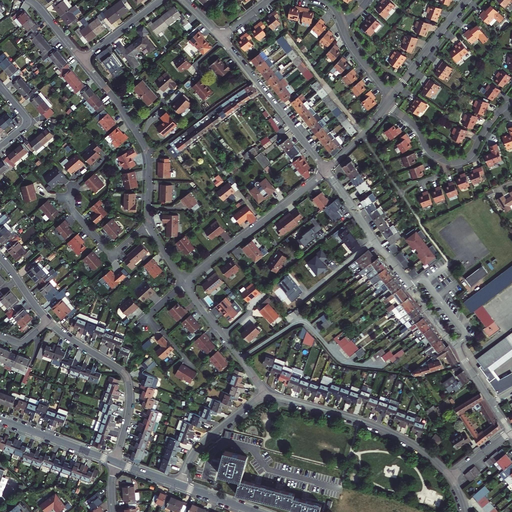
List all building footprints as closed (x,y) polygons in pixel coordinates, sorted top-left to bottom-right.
[(57,12),(60,15),(73,6),(68,0),(56,0),(53,2),(55,5),(54,6),(58,11),(57,12)] [(121,0),(112,7),(120,17),(129,10),(124,4),(127,1),(126,0),(121,0)] [(385,18),(389,13),(388,12),(395,5),(388,0),(382,0),(380,2),(382,3),(376,9),(385,18)] [(132,8),(127,1),(124,4),(129,10),(132,8)] [(73,6),(60,15),(63,19),(63,18),(67,24),(69,23),(71,26),(79,20),(73,12),(79,8),(76,4),(73,6)] [(440,14),(442,9),(431,5),(431,7),(429,6),(426,12),(428,12),(427,17),(436,21),(439,13),(440,14)] [(491,5),(486,11),(484,10),(479,15),(481,17),(488,24),(494,17),(500,22),(504,18),(504,17),(499,13),(491,5)] [(297,9),(290,7),(288,18),(298,20),(299,14),(301,7),(297,6),(297,9)] [(104,13),(103,11),(100,14),(104,19),(107,17),(111,23),(120,17),(112,7),(104,13)] [(162,16),(168,25),(180,16),(184,21),(181,23),(184,26),(189,22),(183,14),(181,15),(174,7),(162,16)] [(301,7),(299,14),(303,15),(302,21),(311,23),(314,12),(307,11),(308,8),(301,7)] [(16,18),(22,25),(30,18),(24,11),(24,12),(22,9),(15,15),(17,17),(16,18)] [(271,16),(266,20),(273,29),(281,23),(277,18),(280,16),(275,10),(269,14),(271,16)] [(89,24),(96,34),(105,27),(101,22),(104,19),(100,14),(96,16),(98,18),(89,24)] [(371,36),(375,31),(374,30),(380,23),(371,15),(366,20),(367,21),(361,27),(371,36)] [(151,20),(148,23),(157,34),(168,25),(162,16),(161,16),(158,18),(158,19),(153,23),(151,20)] [(85,27),(89,24),(83,17),(79,20),(82,24),(83,24),(85,27)] [(36,25),(30,18),(22,25),(28,32),(25,34),(28,37),(31,34),(37,29),(38,28),(35,26),(36,25)] [(319,35),(327,27),(322,23),(324,21),(321,18),(312,29),(319,35)] [(428,29),(430,24),(419,20),(419,21),(417,21),(415,26),(417,27),(415,32),(424,35),(427,28),(428,29)] [(263,29),(266,27),(261,21),(255,25),(257,27),(252,31),(259,40),(267,34),(263,29)] [(96,34),(89,24),(85,27),(80,31),(79,29),(75,32),(80,37),(82,35),(87,41),(96,34)] [(144,33),(144,34),(149,31),(144,24),(139,28),(144,33)] [(477,25),(471,30),(470,29),(464,34),(471,43),(478,37),(483,43),(488,39),(477,25)] [(32,38),(38,45),(45,38),(40,31),(39,32),(37,29),(31,34),(33,37),(32,38)] [(328,47),(335,38),(330,34),(332,32),(329,30),(320,40),(328,47)] [(249,40),(252,37),(247,31),(242,36),(243,38),(238,42),(245,51),(253,45),(249,40)] [(199,32),(189,41),(193,46),(194,45),(199,51),(208,44),(203,38),(204,37),(199,32)] [(153,45),(144,34),(144,33),(133,42),(138,49),(144,44),(148,49),(153,45)] [(415,45),(418,38),(407,34),(407,36),(405,35),(402,42),(404,43),(402,48),(407,50),(406,51),(411,53),(414,45),(415,45)] [(283,35),(277,39),(279,41),(282,46),(288,42),(283,35)] [(44,51),(47,54),(49,53),(53,49),(50,46),(51,45),(45,38),(38,45),(43,52),(44,51)] [(279,41),(277,39),(266,48),(268,50),(279,41)] [(457,62),(462,59),(461,57),(468,51),(460,41),(455,46),(456,47),(449,52),(457,62)] [(133,53),(138,49),(133,42),(125,47),(121,42),(118,44),(134,65),(138,61),(133,53)] [(288,53),(293,49),(288,42),(282,46),(288,53)] [(334,61),(341,53),(336,48),(338,46),(335,44),(326,54),(334,61)] [(50,56),(56,63),(64,56),(58,49),(57,50),(55,47),(53,49),(49,53),(51,55),(50,56)] [(268,50),(266,48),(263,51),(252,59),(257,66),(269,56),(271,54),(268,50)] [(293,59),(298,55),(293,49),(288,53),(293,59)] [(111,51),(102,59),(109,68),(110,67),(113,70),(121,64),(111,51)] [(402,63),(407,57),(397,51),(396,52),(395,51),(390,57),(392,58),(389,62),(397,68),(401,63),(402,63)] [(0,63),(5,69),(13,63),(7,56),(6,56),(4,54),(0,57),(0,61),(0,63)] [(298,66),(303,62),(298,55),(293,59),(298,66)] [(69,63),(64,56),(56,63),(61,69),(62,69),(65,72),(69,69),(71,67),(68,64),(69,63)] [(191,66),(182,56),(173,64),(181,72),(186,67),(187,69),(191,66)] [(274,63),(269,56),(257,66),(262,72),(274,63)] [(341,73),(349,65),(344,61),(345,58),(343,56),(334,67),(341,73)] [(218,58),(209,66),(219,78),(224,73),(225,74),(228,71),(227,70),(229,68),(225,64),(224,65),(223,64),(220,61),(221,61),(218,58)] [(452,71),(450,69),(452,68),(442,61),(438,67),(439,68),(435,73),(443,79),(446,76),(448,77),(452,71)] [(303,62),(298,66),(303,72),(308,68),(303,62)] [(5,69),(13,79),(18,74),(20,73),(17,70),(18,69),(13,63),(5,69)] [(280,69),(274,63),(262,72),(267,79),(280,69)] [(308,68),(303,72),(308,79),(313,74),(308,68)] [(69,69),(65,72),(63,74),(65,76),(64,77),(70,84),(77,77),(72,70),(71,71),(69,69)] [(285,76),(280,69),(267,79),(273,85),(284,76),(285,76)] [(353,69),(342,77),(349,85),(357,78),(353,73),(356,71),(353,69)] [(508,81),(511,77),(502,70),(501,72),(499,71),(496,76),(497,77),(494,81),(503,87),(507,80),(508,81)] [(176,85),(165,73),(157,80),(158,81),(155,84),(162,92),(168,86),(171,90),(176,85)] [(20,90),(27,84),(21,76),(21,77),(18,74),(13,79),(11,80),(20,90)] [(289,83),(284,76),(273,85),(278,92),(289,83)] [(77,77),(70,84),(76,91),(76,90),(79,93),(81,91),(85,88),(82,85),(83,84),(77,77)] [(147,105),(157,96),(142,79),(132,87),(147,105)] [(362,79),(351,88),(357,96),(366,89),(362,84),(364,82),(362,79)] [(439,88),(438,87),(439,86),(430,79),(425,85),(426,86),(422,91),(430,97),(433,93),(435,95),(439,88)] [(202,81),(191,90),(201,102),(203,101),(205,99),(211,94),(205,88),(205,89),(203,87),(203,86),(203,85),(204,84),(202,81)] [(318,81),(313,85),(318,91),(323,87),(318,81)] [(251,99),(259,94),(252,83),(248,86),(249,88),(247,90),(246,88),(244,89),(251,99)] [(289,83),(278,92),(285,101),(290,98),(292,96),(291,93),(295,90),(289,83)] [(498,94),(501,90),(492,83),(491,85),(489,84),(485,89),(487,90),(484,94),(492,100),(497,94),(498,94)] [(29,98),(35,94),(32,91),(33,90),(27,84),(20,90),(25,97),(28,100),(29,98)] [(85,88),(81,91),(84,94),(83,95),(88,101),(96,95),(91,88),(90,89),(88,86),(85,88)] [(328,94),(323,87),(318,91),(323,98),(328,94)] [(251,99),(244,89),(237,94),(244,103),(251,99)] [(362,102),(368,110),(377,103),(373,98),(375,96),(370,90),(364,95),(367,98),(362,102)] [(37,108),(45,101),(40,95),(39,95),(36,92),(35,94),(29,98),(37,108)] [(291,102),(296,108),(308,99),(303,93),(300,95),(297,92),(292,96),(290,98),(292,101),(291,102)] [(244,103),(237,94),(229,100),(237,110),(240,108),(239,107),(243,104),(244,103)] [(333,99),(328,94),(323,98),(327,104),(333,99)] [(96,95),(88,101),(97,111),(99,110),(101,112),(107,108),(104,105),(104,104),(96,95)] [(175,105),(174,105),(171,108),(178,114),(180,114),(185,107),(186,107),(190,103),(181,96),(177,101),(178,102),(175,105)] [(426,106),(425,105),(426,103),(417,97),(412,103),(413,104),(409,109),(418,115),(420,111),(422,112),(426,106)] [(48,99),(45,101),(37,108),(43,115),(44,114),(49,119),(55,114),(51,108),(54,106),(48,99)] [(308,99),(296,108),(301,114),(310,108),(313,105),(308,99)] [(327,104),(332,110),(338,106),(333,99),(327,104)] [(487,108),(489,103),(478,99),(478,101),(476,100),(474,106),(476,106),(474,111),(483,115),(486,107),(487,108)] [(222,105),(229,115),(237,110),(229,100),(222,105)] [(222,105),(215,111),(222,120),(229,115),(222,105)] [(332,110),(337,116),(343,112),(338,106),(332,110)] [(310,108),(301,114),(306,120),(315,114),(310,108)] [(208,116),(214,125),(222,120),(215,111),(208,116)] [(315,114),(306,120),(311,127),(323,118),(318,111),(315,114)] [(176,125),(165,112),(159,118),(163,122),(161,124),(156,128),(163,136),(176,125)] [(337,116),(342,122),(348,118),(343,112),(337,116)] [(0,125),(3,129),(13,121),(7,113),(0,119),(0,125)] [(112,119),(112,118),(108,113),(99,121),(107,130),(117,123),(114,120),(113,120),(112,119)] [(476,122),(478,117),(468,113),(467,114),(465,114),(463,119),(465,120),(463,125),(472,128),(475,121),(476,122)] [(208,116),(201,121),(207,130),(214,125),(208,116)] [(323,118),(311,127),(316,133),(327,124),(323,118)] [(342,122),(347,128),(352,124),(348,118),(342,122)] [(194,126),(201,135),(207,130),(201,121),(194,126)] [(316,133),(320,139),(332,131),(327,124),(316,133)] [(357,130),(352,124),(347,128),(352,135),(357,130)] [(385,132),(391,140),(402,132),(400,129),(397,130),(396,129),(394,125),(385,132)] [(38,137),(44,145),(58,133),(51,126),(38,137)] [(194,126),(187,131),(194,140),(201,135),(194,126)] [(465,135),(467,130),(457,126),(456,128),(454,127),(452,133),(454,134),(452,138),(461,142),(464,135),(465,135)] [(511,126),(509,128),(511,135),(508,136),(508,135),(502,137),(507,149),(511,147),(511,126)] [(118,127),(109,134),(114,140),(113,141),(118,147),(129,137),(125,133),(124,134),(122,132),(123,132),(118,127)] [(280,128),(275,132),(277,135),(278,137),(284,133),(280,128)] [(179,137),(186,146),(194,140),(187,131),(179,137)] [(320,139),(325,145),(336,137),(332,131),(320,139)] [(406,133),(400,138),(402,141),(397,145),(403,153),(412,146),(409,143),(408,141),(410,139),(406,133)] [(114,140),(109,134),(105,138),(110,144),(113,141),(114,140)] [(277,135),(270,141),(272,143),(278,138),(278,137),(277,135)] [(266,136),(260,141),(265,148),(268,146),(272,143),(270,141),(266,136)] [(338,136),(336,137),(325,145),(333,155),(342,147),(340,144),(342,143),(342,141),(338,136)] [(44,145),(38,137),(31,143),(28,139),(25,142),(34,152),(37,150),(38,150),(44,145)] [(173,141),(180,150),(186,146),(179,137),(173,141)] [(98,144),(93,138),(89,141),(92,144),(85,150),(81,153),(91,164),(101,155),(99,152),(102,149),(98,144)] [(279,144),(285,152),(293,146),(287,138),(279,144)] [(180,150),(173,141),(170,144),(171,146),(167,149),(174,158),(178,155),(181,152),(180,150)] [(21,157),(24,161),(34,152),(25,142),(22,144),(15,149),(21,157)] [(484,155),(488,167),(494,165),(493,163),(502,160),(498,151),(499,150),(496,144),(490,146),(492,153),(484,155)] [(47,147),(44,145),(38,150),(37,150),(34,152),(37,156),(47,147)] [(253,147),(258,154),(260,152),(264,149),(262,145),(258,148),(256,145),(253,147)] [(292,157),(294,160),(300,156),(293,146),(285,152),(290,159),(292,157)] [(246,153),(251,160),(254,157),(258,154),(253,147),(246,153)] [(117,157),(119,160),(118,161),(117,163),(119,166),(121,166),(122,166),(123,167),(124,168),(129,165),(130,168),(135,165),(132,158),(137,155),(134,148),(117,157)] [(14,163),(21,157),(15,149),(8,155),(9,156),(5,159),(13,168),(16,166),(14,163)] [(267,166),(269,164),(260,152),(258,154),(254,157),(263,169),(267,166)] [(406,166),(416,163),(414,158),(414,157),(416,156),(415,152),(402,157),(406,166)] [(85,164),(78,155),(71,161),(66,166),(72,173),(79,168),(80,169),(85,164)] [(157,160),(156,175),(172,176),(172,173),(171,171),(169,171),(169,170),(168,170),(168,160),(167,160),(167,157),(159,156),(158,160),(157,160)] [(301,176),(304,179),(309,175),(309,172),(309,169),(302,161),(304,160),(300,156),(294,160),(291,163),(301,176)] [(2,160),(0,161),(0,171),(2,174),(9,168),(11,170),(13,168),(5,159),(2,161),(2,160)] [(342,167),(347,173),(354,167),(350,161),(342,167)] [(228,173),(226,170),(221,163),(217,167),(220,170),(221,170),(225,176),(228,173)] [(413,178),(424,174),(422,170),(421,168),(424,168),(423,164),(410,169),(413,178)] [(233,165),(226,170),(228,173),(231,176),(237,170),(233,165)] [(53,187),(66,176),(57,166),(44,177),(53,187)] [(474,172),(469,174),(473,184),(483,181),(480,175),(484,173),(481,166),(475,169),(475,171),(474,172)] [(347,173),(351,180),(359,174),(354,167),(347,173)] [(136,171),(123,173),(124,181),(125,181),(126,188),(139,186),(136,171)] [(363,171),(359,174),(364,180),(368,177),(363,171)] [(465,173),(462,174),(462,176),(461,177),(459,178),(456,179),(460,189),(466,187),(470,185),(465,173)] [(94,174),(85,182),(89,187),(90,186),(96,193),(105,186),(94,174)] [(351,180),(356,186),(364,180),(359,174),(351,180)] [(216,187),(224,181),(220,176),(213,182),(216,187)] [(264,179),(259,184),(258,182),(257,182),(256,182),(255,182),(254,182),(253,183),(253,184),(253,185),(254,186),(255,187),(249,191),(258,202),(262,198),(264,200),(270,195),(269,193),(273,190),(264,179)] [(364,180),(356,186),(363,195),(370,189),(364,180)] [(445,187),(449,197),(458,194),(453,181),(450,182),(451,185),(449,185),(445,187)] [(170,183),(159,183),(158,199),(170,200),(170,183)] [(215,193),(221,201),(230,194),(231,195),(235,192),(227,183),(215,193)] [(35,184),(23,187),(26,201),(37,199),(35,190),(37,190),(35,184)] [(436,202),(445,199),(440,186),(437,187),(438,189),(436,190),(432,192),(436,202)] [(502,195),(496,199),(504,212),(510,208),(508,205),(511,202),(511,189),(509,192),(511,195),(505,199),(502,195)] [(423,207),(432,203),(427,190),(424,192),(425,194),(423,195),(419,196),(419,197),(421,202),(423,207)] [(187,191),(179,198),(181,201),(182,200),(188,208),(196,202),(187,191)] [(344,205),(339,198),(333,203),(329,199),(328,199),(322,192),(314,198),(323,209),(325,208),(335,221),(339,218),(340,219),(344,216),(339,209),(344,205)] [(372,192),(368,195),(373,201),(377,198),(372,192)] [(136,205),(136,194),(125,193),(125,197),(124,197),(124,204),(125,204),(125,209),(130,209),(130,212),(136,212),(137,207),(135,207),(136,205)] [(361,200),(365,207),(373,201),(368,195),(361,200)] [(48,199),(40,206),(52,219),(59,212),(51,202),(50,202),(48,199)] [(92,206),(91,207),(94,211),(95,210),(98,213),(92,218),(97,223),(108,213),(101,205),(103,203),(100,200),(92,206)] [(373,201),(365,207),(370,213),(377,207),(373,201)] [(256,218),(245,205),(230,217),(230,218),(232,221),(234,221),(236,220),(238,223),(245,218),(249,223),(256,218)] [(370,213),(374,219),(382,214),(377,207),(370,213)] [(304,216),(299,209),(293,214),(291,212),(281,220),(277,224),(281,229),(278,230),(281,235),(284,233),(289,230),(290,230),(300,223),(298,220),(304,216)] [(382,214),(374,219),(378,225),(388,218),(386,215),(384,217),(382,214)] [(166,235),(176,236),(178,216),(163,215),(163,221),(167,222),(166,235)] [(0,235),(11,227),(6,222),(10,218),(7,216),(0,221),(0,235)] [(324,228),(314,217),(311,219),(316,226),(320,231),(324,228)] [(123,231),(112,218),(103,227),(113,239),(123,231)] [(378,225),(383,231),(390,226),(388,222),(390,221),(388,218),(378,225)] [(66,219),(57,227),(67,239),(74,232),(69,225),(70,224),(66,219)] [(224,228),(217,219),(211,224),(205,229),(211,236),(217,231),(218,232),(224,228)] [(341,234),(347,242),(355,236),(346,225),(337,233),(338,235),(341,234)] [(383,231),(392,243),(394,242),(402,236),(394,226),(392,228),(390,226),(383,231)] [(11,227),(0,235),(0,239),(3,243),(9,238),(11,241),(18,235),(11,227)] [(316,234),(312,228),(297,239),(301,244),(303,243),(305,246),(312,241),(314,239),(315,239),(318,236),(316,234)] [(417,232),(414,228),(407,233),(409,237),(407,238),(414,247),(416,246),(420,252),(418,253),(426,263),(428,261),(430,265),(438,259),(434,255),(438,252),(433,245),(429,248),(423,239),(427,236),(421,229),(417,232)] [(77,233),(68,241),(78,254),(86,247),(81,240),(82,239),(77,233)] [(8,248),(12,254),(23,245),(18,240),(20,238),(18,235),(11,241),(13,244),(8,248)] [(183,235),(173,242),(177,248),(178,247),(184,254),(192,248),(187,241),(187,240),(183,235)] [(347,242),(355,253),(363,246),(355,236),(347,242)] [(250,254),(256,261),(267,252),(261,244),(257,247),(252,240),(242,247),(249,255),(250,254)] [(392,243),(388,246),(393,254),(399,249),(394,242),(392,243)] [(127,257),(124,260),(131,269),(135,265),(133,263),(146,252),(139,244),(125,255),(127,257)] [(12,254),(17,260),(23,255),(25,258),(32,252),(30,249),(27,251),(23,245),(12,254)] [(91,250),(82,258),(86,263),(87,262),(93,269),(101,262),(97,256),(95,257),(93,255),(94,254),(91,250)] [(272,260),(268,266),(277,273),(281,267),(282,268),(284,266),(283,265),(284,263),(284,262),(288,257),(278,250),(274,254),(273,254),(270,258),(272,260)] [(358,263),(363,269),(376,260),(369,250),(357,260),(352,264),(351,264),(354,267),(358,263)] [(411,265),(401,251),(395,255),(405,269),(411,265)] [(27,271),(32,277),(42,268),(37,262),(39,261),(42,258),(40,255),(30,264),(33,266),(27,271)] [(240,266),(233,257),(227,262),(221,268),(224,272),(225,272),(228,276),(234,271),(235,272),(239,268),(238,267),(240,266)] [(364,276),(371,271),(382,262),(379,257),(376,260),(363,269),(360,271),(364,276)] [(151,258),(143,265),(153,277),(160,272),(155,265),(156,264),(151,258)] [(372,272),(360,281),(362,285),(373,277),(386,267),(382,262),(371,271),(372,272)] [(42,268),(32,277),(37,283),(38,281),(42,278),(45,281),(56,271),(54,268),(49,272),(44,266),(42,268)] [(418,274),(413,266),(407,271),(412,278),(418,274)] [(377,282),(378,282),(390,273),(386,267),(373,277),(377,282)] [(109,268),(101,276),(104,280),(105,279),(111,286),(124,275),(120,270),(114,275),(112,273),(112,272),(109,268)] [(489,276),(483,269),(465,282),(471,290),(489,276)] [(511,270),(465,305),(473,315),(475,314),(482,308),(511,286),(511,270)] [(39,290),(44,295),(54,287),(49,281),(58,273),(56,271),(45,281),(47,283),(43,287),(39,290)] [(209,292),(223,281),(219,277),(215,272),(207,279),(208,279),(203,283),(203,285),(208,291),(209,292)] [(390,273),(378,282),(380,284),(376,287),(377,289),(393,277),(390,273)] [(293,280),(289,275),(278,284),(281,289),(284,287),(290,295),(287,297),(292,303),(301,296),(300,295),(303,292),(297,285),(296,286),(292,281),(293,280)] [(393,277),(377,289),(374,291),(376,293),(382,289),(384,292),(389,288),(397,282),(396,280),(393,277)] [(260,292),(252,282),(246,287),(247,288),(241,292),(247,301),(253,296),(254,296),(260,292)] [(389,288),(392,293),(401,287),(397,282),(389,288)] [(146,283),(134,293),(140,300),(146,295),(147,297),(153,292),(146,283)] [(54,287),(44,295),(49,301),(55,296),(57,298),(63,293),(66,290),(64,288),(59,292),(54,287)] [(393,297),(398,304),(408,297),(401,287),(392,293),(391,295),(389,296),(386,298),(383,300),(386,303),(393,297)] [(3,305),(13,296),(8,291),(3,295),(0,293),(0,292),(0,306),(0,307),(3,305)] [(52,308),(57,314),(70,302),(65,296),(66,296),(63,293),(57,298),(59,301),(52,308)] [(6,316),(13,310),(11,307),(17,301),(13,296),(3,305),(8,310),(4,313),(6,316)] [(224,296),(215,305),(219,310),(220,309),(228,320),(229,318),(232,316),(235,313),(234,312),(237,310),(231,302),(230,303),(224,296)] [(268,302),(271,299),(268,296),(260,303),(263,306),(268,302)] [(136,306),(129,297),(118,307),(116,308),(115,309),(115,310),(115,311),(119,316),(123,313),(124,313),(132,307),(133,309),(136,306)] [(392,309),(395,314),(411,302),(408,297),(398,304),(395,307),(392,309)] [(178,301),(169,308),(178,318),(188,310),(185,307),(184,308),(178,301)] [(70,302),(57,314),(62,319),(67,314),(70,317),(77,311),(74,308),(75,308),(70,302)] [(263,306),(259,310),(261,313),(262,312),(266,317),(271,322),(275,318),(279,315),(268,302),(263,306)] [(399,319),(401,318),(415,307),(411,302),(395,314),(399,319)] [(385,309),(388,312),(392,309),(395,307),(392,304),(385,309)] [(16,321),(26,313),(21,307),(16,312),(13,310),(6,316),(13,324),(16,321)] [(415,307),(401,318),(404,323),(405,322),(419,312),(415,307)] [(482,308),(475,314),(485,327),(488,331),(490,334),(498,329),(482,308)] [(283,315),(288,321),(294,317),(295,319),(298,316),(294,311),(291,313),(289,312),(283,315)] [(405,322),(409,327),(423,317),(420,313),(419,312),(405,322)] [(26,313),(16,321),(21,327),(18,329),(20,332),(27,325),(25,323),(31,318),(26,313)] [(191,313),(182,320),(186,325),(188,325),(191,329),(186,333),(190,338),(196,333),(194,330),(200,324),(197,320),(195,320),(193,317),(194,317),(191,313)] [(79,333),(83,334),(89,317),(80,314),(76,316),(74,320),(73,319),(71,325),(79,328),(79,327),(81,327),(79,333)] [(89,332),(94,334),(97,324),(98,321),(89,317),(83,334),(86,335),(88,330),(89,331),(89,332)] [(423,317),(409,327),(404,330),(408,335),(413,332),(412,330),(416,327),(417,329),(427,322),(423,317)] [(328,318),(320,325),(323,329),(331,323),(328,318)] [(247,328),(243,331),(250,340),(262,330),(254,320),(249,324),(250,325),(247,328)] [(421,334),(422,333),(430,327),(427,322),(417,329),(413,332),(408,335),(412,340),(418,336),(421,334)] [(99,335),(104,337),(106,332),(107,328),(97,324),(94,334),(92,337),(96,339),(98,334),(99,334),(99,335)] [(311,347),(314,339),(303,325),(299,336),(304,337),(302,343),(311,347)] [(430,327),(422,333),(425,337),(433,331),(430,327)] [(491,341),(501,333),(498,329),(490,334),(488,331),(485,327),(482,329),(491,341)] [(210,337),(205,331),(204,332),(202,334),(196,339),(207,352),(216,345),(210,338),(210,337)] [(425,337),(428,340),(436,335),(433,331),(425,337)] [(107,347),(110,348),(115,335),(106,332),(104,337),(102,341),(107,343),(107,341),(109,342),(107,347)] [(486,379),(488,382),(490,381),(496,377),(488,366),(511,348),(511,332),(494,346),(476,360),(480,365),(478,367),(487,378),(486,379)] [(174,347),(163,334),(157,339),(161,344),(156,348),(163,356),(174,347)] [(124,339),(115,335),(110,348),(113,349),(115,344),(117,345),(116,346),(121,348),(122,346),(124,339)] [(341,346),(350,340),(347,336),(341,341),(336,335),(334,337),(341,346)] [(436,335),(428,340),(431,345),(439,339),(436,335)] [(439,339),(431,345),(424,349),(427,353),(429,352),(432,350),(434,349),(442,343),(439,339)] [(341,346),(339,348),(343,353),(353,345),(350,340),(341,346)] [(40,343),(35,356),(41,358),(42,354),(52,358),(57,346),(53,344),(51,349),(50,349),(50,347),(40,343)] [(442,343),(434,349),(437,352),(445,347),(442,343)] [(353,345),(343,353),(347,358),(352,353),(357,350),(353,345)] [(60,347),(57,346),(52,358),(61,362),(65,353),(60,351),(59,352),(58,352),(60,347)] [(121,348),(118,355),(123,357),(124,356),(125,356),(123,361),(126,362),(131,349),(122,346),(121,348)] [(438,359),(439,358),(445,356),(451,366),(457,364),(447,346),(445,347),(437,352),(434,354),(436,357),(438,359)] [(381,347),(377,351),(380,356),(385,352),(381,347)] [(10,351),(3,348),(0,355),(0,364),(7,367),(13,353),(10,352),(10,351)] [(352,353),(356,358),(363,353),(359,348),(357,350),(352,353)] [(403,349),(389,356),(391,361),(405,354),(403,349)] [(223,356),(218,350),(209,357),(219,369),(226,363),(222,357),(223,356)] [(16,354),(13,353),(7,367),(17,371),(18,368),(23,356),(16,353),(16,354)] [(68,354),(65,353),(61,362),(60,365),(70,369),(74,359),(69,357),(68,359),(67,358),(68,354)] [(266,370),(269,371),(274,359),(265,355),(261,365),(266,367),(267,365),(268,366),(266,370)] [(30,359),(23,356),(18,368),(25,371),(24,374),(22,381),(24,382),(30,367),(27,366),(30,359)] [(157,365),(151,357),(142,364),(149,372),(157,365)] [(446,368),(445,365),(444,365),(439,358),(438,359),(439,362),(442,366),(443,368),(446,368)] [(77,360),(74,359),(70,369),(69,372),(78,375),(82,366),(77,364),(77,366),(75,365),(77,360)] [(274,359),(269,371),(274,373),(275,372),(276,372),(274,377),(278,379),(283,366),(284,363),(274,359)] [(430,372),(429,365),(428,363),(426,360),(423,363),(424,365),(423,365),(423,366),(421,367),(420,364),(419,365),(421,374),(430,372)] [(442,366),(439,362),(434,364),(436,370),(443,368),(442,366)] [(83,363),(82,366),(78,375),(88,379),(91,370),(87,368),(86,369),(85,369),(86,364),(83,363)] [(197,371),(181,363),(176,373),(178,374),(177,375),(182,378),(184,377),(191,381),(197,371)] [(419,365),(408,373),(421,374),(419,365)] [(93,366),(91,370),(88,379),(98,383),(101,373),(96,372),(96,373),(95,372),(96,368),(93,366)] [(283,366),(278,379),(283,380),(283,379),(284,380),(283,384),(286,386),(287,384),(292,369),(283,366)] [(292,369),(287,384),(291,386),(292,384),(293,385),(291,389),(295,391),(300,378),(303,370),(293,367),(292,369)] [(144,379),(142,384),(151,387),(154,378),(141,373),(140,376),(146,378),(145,380),(144,379)] [(461,382),(460,383),(463,387),(464,386),(469,383),(462,373),(457,376),(461,382)] [(233,374),(229,383),(232,384),(242,388),(243,385),(238,383),(239,382),(240,382),(242,377),(233,374)] [(319,385),(316,395),(315,396),(319,397),(321,392),(322,393),(322,394),(326,396),(331,382),(333,378),(323,374),(319,385)] [(105,391),(118,395),(120,392),(115,390),(115,389),(116,389),(118,385),(116,384),(117,379),(109,376),(108,380),(109,381),(105,391)] [(452,388),(458,384),(452,376),(442,383),(445,388),(451,384),(452,385),(451,386),(452,388)] [(300,378),(295,391),(298,392),(300,387),(302,388),(301,389),(306,391),(309,383),(310,382),(300,378)] [(473,405),(477,411),(481,408),(486,405),(487,405),(478,392),(473,385),(470,381),(469,383),(464,386),(463,387),(461,388),(450,396),(447,398),(454,408),(459,417),(466,413),(465,411),(473,405)] [(319,385),(310,382),(309,383),(306,391),(305,394),(308,396),(310,391),(311,391),(311,393),(316,395),(319,385)] [(331,382),(326,396),(329,397),(331,391),(333,392),(332,393),(337,395),(340,386),(331,382)] [(151,398),(155,389),(151,387),(142,384),(141,387),(145,389),(145,390),(143,390),(141,395),(151,398)] [(232,384),(228,394),(237,397),(238,394),(237,393),(238,391),(243,393),(245,389),(242,388),(232,384)] [(337,395),(336,399),(339,400),(341,395),(342,396),(342,397),(347,399),(351,390),(340,386),(337,395)] [(360,393),(357,403),(360,404),(362,399),(363,400),(358,415),(362,416),(366,405),(370,396),(371,393),(366,391),(362,389),(360,393)] [(351,390),(347,399),(346,403),(349,404),(351,399),(352,400),(352,401),(357,403),(360,393),(351,390)] [(117,399),(118,395),(105,391),(102,400),(104,401),(111,404),(113,399),(111,399),(112,397),(117,399)] [(14,407),(17,399),(14,398),(14,396),(7,393),(3,403),(11,406),(14,407)] [(227,405),(230,406),(232,402),(230,401),(231,399),(236,401),(237,397),(228,394),(224,393),(220,403),(227,405)] [(24,411),(29,398),(19,394),(17,399),(14,407),(19,409),(19,408),(20,408),(19,413),(22,414),(24,411)] [(148,408),(151,409),(155,399),(151,398),(141,395),(140,398),(145,400),(145,401),(143,401),(142,406),(148,408)] [(379,399),(370,396),(366,405),(370,407),(371,406),(373,406),(371,411),(374,412),(375,409),(379,400),(379,399)] [(39,416),(44,418),(47,408),(50,400),(40,397),(39,402),(35,410),(39,412),(40,410),(41,411),(39,416)] [(35,410),(39,402),(29,398),(24,411),(28,412),(29,411),(31,412),(29,416),(32,418),(35,410)] [(388,403),(385,412),(390,414),(390,413),(392,413),(390,418),(393,420),(397,410),(400,403),(390,399),(388,403)] [(216,411),(219,413),(221,408),(220,408),(220,406),(226,408),(227,405),(220,403),(213,400),(210,409),(216,411)] [(379,400),(375,409),(380,411),(380,409),(382,410),(380,415),(383,416),(385,412),(388,403),(381,400),(381,401),(379,400)] [(117,406),(111,404),(104,401),(100,411),(104,412),(110,414),(112,409),(110,409),(111,408),(116,409),(117,406)] [(486,405),(481,408),(491,425),(482,432),(488,438),(501,428),(498,423),(497,420),(488,405),(487,405),(486,405)] [(210,409),(203,406),(199,416),(205,418),(208,419),(210,415),(209,414),(209,413),(214,415),(216,411),(210,409)] [(52,425),(56,412),(47,408),(44,418),(48,419),(48,418),(50,419),(48,423),(52,425)] [(58,423),(63,425),(67,412),(58,408),(56,412),(52,425),(55,426),(57,421),(59,422),(58,423)] [(141,416),(145,418),(154,421),(158,412),(151,409),(148,408),(147,413),(148,413),(147,415),(143,413),(141,416)] [(397,410),(393,420),(398,422),(398,420),(400,421),(398,425),(401,427),(407,414),(397,410)] [(104,412),(100,421),(110,425),(112,420),(111,420),(111,418),(116,420),(117,417),(110,414),(104,412)] [(199,416),(190,412),(186,422),(192,424),(198,427),(200,422),(199,422),(199,420),(204,422),(205,418),(199,416)] [(468,415),(466,413),(459,417),(479,446),(488,438),(482,432),(480,434),(479,433),(478,433),(467,416),(468,415)] [(407,414),(401,427),(405,428),(407,423),(409,424),(408,425),(412,427),(415,421),(416,417),(407,414)] [(139,422),(138,426),(151,431),(154,421),(145,418),(143,423),(144,423),(144,424),(139,422)] [(108,429),(110,425),(100,421),(97,431),(110,436),(111,432),(107,430),(107,429),(108,429)] [(179,430),(193,435),(194,432),(189,430),(189,429),(190,429),(192,424),(186,422),(183,421),(179,430)] [(415,421),(412,427),(411,430),(416,432),(417,430),(418,431),(416,435),(420,437),(425,424),(415,421)] [(139,432),(138,437),(147,441),(151,431),(138,426),(136,429),(141,431),(140,433),(139,432)] [(109,439),(110,436),(97,431),(95,430),(93,435),(95,436),(93,440),(90,438),(88,443),(103,449),(105,444),(103,444),(105,439),(104,439),(104,437),(109,439)] [(193,435),(179,430),(175,440),(179,441),(185,443),(187,439),(186,438),(186,437),(191,439),(193,435)] [(451,439),(457,447),(467,440),(468,441),(471,439),(465,432),(463,434),(461,432),(451,439)] [(440,439),(434,434),(428,441),(434,446),(440,439)] [(134,447),(143,450),(147,441),(138,437),(134,436),(133,438),(138,440),(137,442),(136,441),(134,447)] [(11,440),(7,438),(3,447),(12,451),(17,438),(14,437),(12,442),(10,441),(11,440)] [(21,440),(17,438),(12,451),(22,455),(26,445),(21,444),(20,445),(19,444),(21,440)] [(169,438),(165,448),(175,451),(178,452),(179,449),(175,447),(175,446),(177,446),(179,441),(175,440),(169,438)] [(26,445),(22,455),(21,458),(30,461),(34,452),(30,450),(29,452),(28,451),(30,446),(26,445)] [(132,451),(129,459),(139,463),(143,450),(134,447),(130,445),(129,448),(134,450),(133,452),(132,451)] [(35,448),(34,452),(30,461),(39,465),(40,462),(43,455),(39,453),(39,455),(37,455),(39,450),(35,448)] [(162,457),(174,461),(176,458),(171,456),(172,455),(173,455),(175,451),(165,448),(162,457)] [(293,497),(294,493),(279,490),(257,484),(241,479),(247,456),(224,450),(222,458),(220,467),(218,473),(239,479),(235,494),(244,496),(244,495),(290,507),(289,511),(293,511),(318,511),(321,504),(308,501),(293,497)] [(488,464),(490,466),(493,464),(495,462),(498,460),(503,456),(499,450),(496,452),(494,454),(491,456),(485,461),(488,464)] [(44,453),(43,455),(40,462),(50,466),(54,456),(55,453),(52,452),(50,457),(49,456),(50,455),(44,453)] [(511,462),(511,458),(507,452),(503,456),(498,460),(502,465),(505,468),(511,462)] [(58,458),(54,456),(50,466),(60,470),(64,460),(65,457),(61,456),(59,460),(58,460),(59,459),(58,458)] [(173,465),(174,461),(162,457),(157,470),(166,473),(169,465),(168,465),(169,463),(173,465)] [(69,462),(64,460),(60,470),(69,473),(74,461),(71,459),(69,464),(68,464),(69,462)] [(79,462),(74,461),(69,473),(79,477),(84,464),(81,463),(79,468),(77,467),(79,462)] [(511,471),(511,462),(505,468),(501,471),(506,477),(511,471)] [(88,465),(84,464),(79,477),(92,482),(94,476),(95,476),(98,470),(93,468),(92,471),(88,469),(88,471),(86,470),(88,465)] [(469,478),(471,481),(476,477),(482,473),(480,470),(478,467),(475,464),(470,468),(465,473),(467,475),(469,478)] [(124,493),(135,492),(135,486),(133,486),(133,482),(123,483),(124,493)] [(484,494),(489,490),(485,484),(479,489),(472,494),(477,500),(484,494)] [(99,505),(103,502),(98,496),(100,494),(97,491),(90,497),(92,500),(88,503),(93,509),(99,505)] [(127,505),(136,503),(135,492),(124,493),(124,501),(126,501),(127,505)] [(154,492),(151,501),(161,506),(165,497),(165,495),(158,492),(158,494),(154,492)] [(49,511),(55,508),(57,511),(58,511),(67,506),(57,493),(41,504),(46,511),(49,511)] [(482,506),(489,500),(484,494),(477,500),(482,506)] [(168,498),(165,497),(161,506),(171,510),(176,500),(168,496),(168,498)] [(183,511),(187,504),(176,500),(171,510),(175,511),(183,511)] [(486,511),(493,506),(489,500),(482,506),(486,511)] [(23,507),(19,503),(9,511),(22,511),(21,509),(23,507)] [(125,511),(137,511),(136,503),(127,505),(127,508),(125,508),(125,511)]
